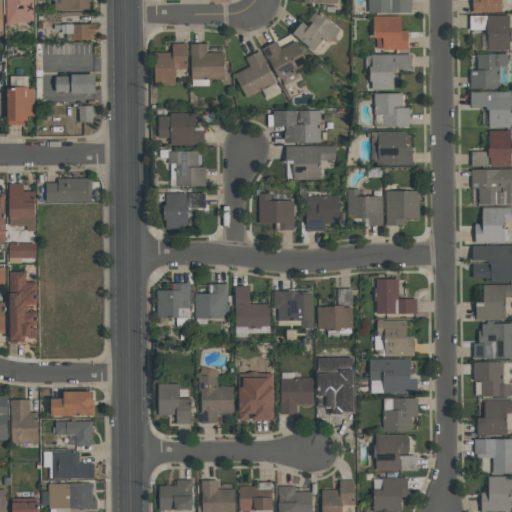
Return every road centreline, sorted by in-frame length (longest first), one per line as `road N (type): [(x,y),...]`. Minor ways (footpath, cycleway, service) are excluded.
road 1 (tertiary): [(126,0),(131,511)]
road 2 (residential): [(440,0),(443,511)]
road 3 (residential): [(129,256),(442,254)]
road 4 (residential): [(310,452),(131,453)]
road 5 (residential): [(126,16),(257,13)]
road 6 (residential): [(0,367),(130,372)]
road 7 (residential): [(0,154),(128,153)]
